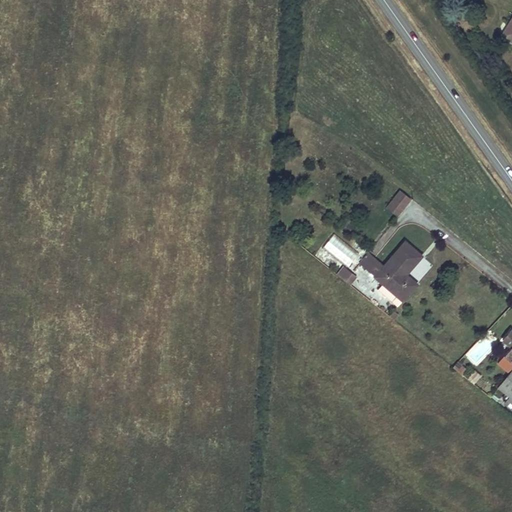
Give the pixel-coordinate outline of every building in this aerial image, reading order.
[(406,195),(400,190),(391,202),(401,211),(411,199),(406,195)] [(401,211),(391,202),(386,207),(397,216),(401,211)] [(377,260),(368,271),(382,283),(391,291),(402,301),(416,285),(406,276),(422,257),(405,242),(384,266),(377,260)] [(360,264),(368,271),(377,260),(369,253),(360,264)] [(344,267),(337,276),(344,282),(345,282),(346,280),(352,273),(344,267)] [(352,273),(346,280),(353,285),(358,278),(352,273)] [(391,291),(382,283),(377,289),(386,297),(391,291)] [(391,291),(386,297),(397,307),(402,301),(391,291)] [(393,311),(388,317),(396,322),(401,317),(393,311)] [(501,342),(511,350),(504,359),(498,367),(508,375),(498,388),(511,399),(511,398),(511,329),(501,342)] [(465,370),(457,363),(453,368),(460,374),(461,375),(465,370)]
